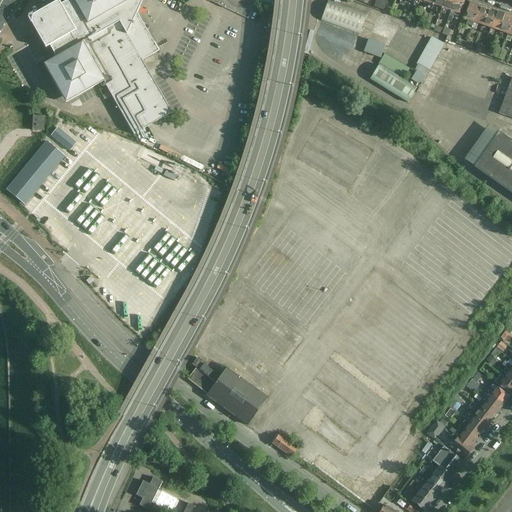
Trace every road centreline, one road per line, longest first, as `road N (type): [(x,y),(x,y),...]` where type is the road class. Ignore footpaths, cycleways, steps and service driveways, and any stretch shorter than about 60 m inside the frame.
road 1 (secondary): [(106,476),(232,235),(266,143),(293,0)]
road 2 (tertiary): [(293,511),(128,367),(45,276)]
road 3 (unclassified): [(221,421),(140,357),(63,271),(45,276)]
road 4 (residential): [(345,511),(221,421)]
road 5 (residential): [(436,511),(511,415)]
